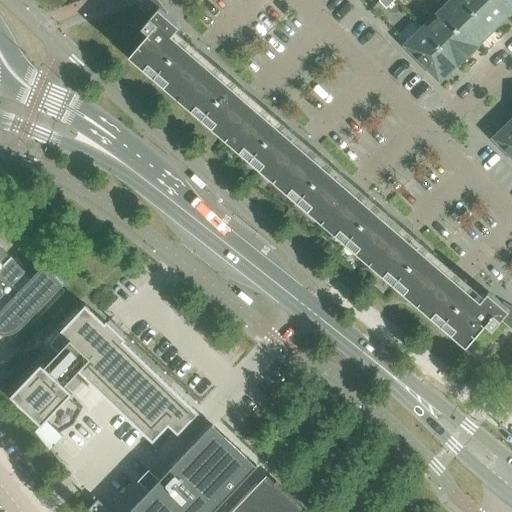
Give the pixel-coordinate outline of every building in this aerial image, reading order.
[(387,9),(396,0),(380,0),(379,1),(387,9)] [(493,30),(463,0),(452,0),(441,11),(477,49),(478,48),(476,46),(493,30)] [(510,14),(496,0),(463,0),(493,30),(510,14)] [(511,11),(511,0),(496,0),(510,14),(511,11)] [(485,304),(169,32),(177,23),(153,2),(144,12),(151,18),(143,28),(149,33),(132,53),(146,66),(143,70),(164,88),(167,84),(194,108),(191,111),(212,129),(215,125),(227,136),(242,149),(239,153),(260,170),(263,167),(290,190),(287,194),(307,212),(311,208),(338,232),(335,235),(355,253),(359,249),(386,273),(383,277),(396,289),(403,294),(406,290),(434,314),(430,318),(451,336),(455,332),(469,344),(486,324),(493,330),(501,320),(508,326),(511,320),(511,312),(492,295),(485,304)] [(477,49),(441,11),(423,28),(460,65),(477,49)] [(460,65),(423,28),(405,45),(440,81),(457,65),(459,66),(460,65)] [(511,129),(508,125),(494,138),(511,157),(511,129)] [(4,334),(5,334),(8,334),(10,334),(14,333),(15,332),(18,331),(19,330),(21,328),(64,284),(43,263),(42,264),(43,266),(32,278),(25,272),(26,271),(0,245),(0,333),(4,334)] [(42,365),(12,396),(27,410),(42,425),(68,398),(72,393),(64,385),(75,374),(78,370),(92,383),(153,442),(169,425),(178,434),(190,421),(198,413),(170,387),(105,325),(86,306),(50,344),(58,351),(60,353),(46,368),(44,366),(42,365)] [(213,429),(133,511),(215,511),(256,470),(213,429)] [(304,511),(274,483),(275,483),(267,476),(258,485),(232,511),(304,511)] [(111,511),(98,500),(89,509),(91,511),(111,511)]
